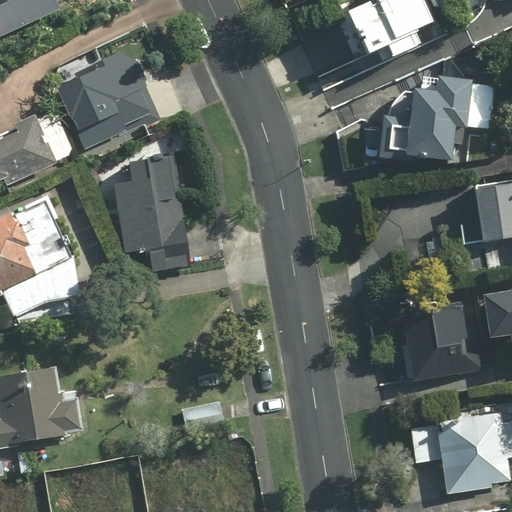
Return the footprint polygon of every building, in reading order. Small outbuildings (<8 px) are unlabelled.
[(0,0),(0,6),(1,8),(0,8),(0,39),(54,12),(48,0),(0,0)] [(433,29),(420,0),(358,0),(363,9),(334,23),(354,68),(378,58),(383,68),(409,56),(407,52),(418,47),(414,37),(433,29)] [(72,86),(52,95),(81,159),(92,154),(95,160),(145,137),(139,123),(146,119),(136,96),(141,94),(127,61),(72,86)] [(511,105),(511,68),(503,76),(504,106),(511,105)] [(384,118),(383,124),(373,123),(371,167),(444,171),(447,137),(459,137),(459,132),(489,133),(492,88),(428,85),(428,90),(416,89),(415,93),(413,93),(403,95),(394,101),(388,108),(384,118)] [(0,186),(2,190),(53,170),(33,122),(0,135),(0,186)] [(124,188),(108,191),(124,280),(191,268),(171,156),(119,165),(124,188)] [(511,177),(463,187),(476,250),(511,242),(511,177)] [(41,201),(0,218),(0,300),(71,270),(41,201)] [(470,301),(413,313),(397,337),(408,388),(485,372),(481,348),(502,344),(507,368),(511,366),(511,296),(471,305),(470,301)] [(58,405),(52,369),(0,376),(0,451),(64,441),(64,438),(78,436),(73,403),(58,405)] [(220,405),(179,412),(183,436),(224,430),(220,405)] [(430,438),(442,500),(489,491),(489,488),(508,484),(504,463),(511,461),(511,429),(511,425),(497,428),(495,417),(433,428),(435,437),(430,438)]
